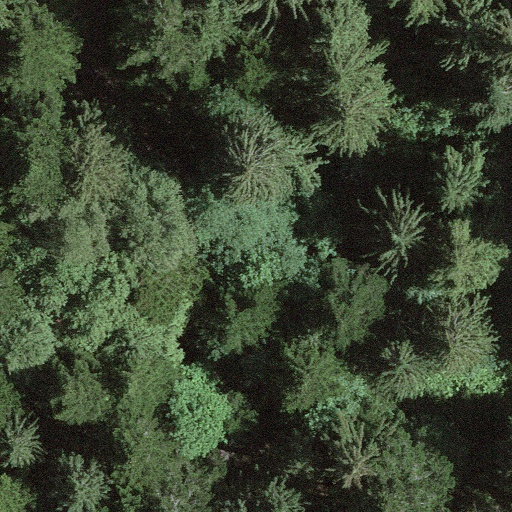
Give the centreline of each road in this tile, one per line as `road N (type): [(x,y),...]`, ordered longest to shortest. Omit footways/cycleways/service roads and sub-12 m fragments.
road 1 (unclassified): [(50,0),(107,98),(156,217),(195,390),(204,511)]
road 2 (unknown): [(189,356),(0,295)]
